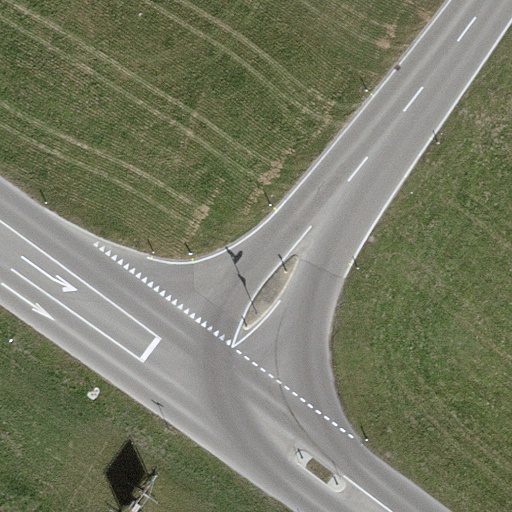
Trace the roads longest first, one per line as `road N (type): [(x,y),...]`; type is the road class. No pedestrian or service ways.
road 1 (tertiary): [(485,0),(204,388)]
road 2 (tertiary): [(204,388),(0,237)]
road 3 (tertiary): [(372,511),(204,388)]
